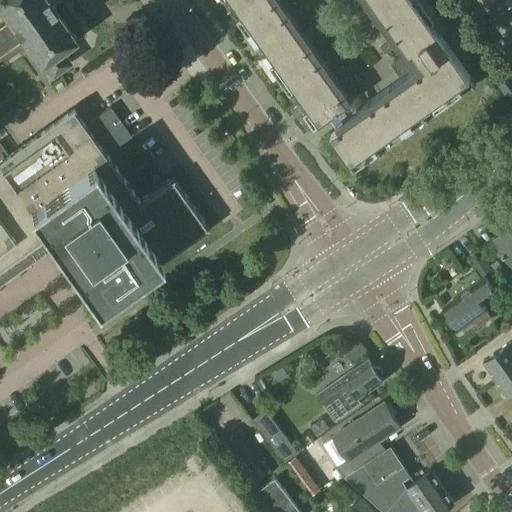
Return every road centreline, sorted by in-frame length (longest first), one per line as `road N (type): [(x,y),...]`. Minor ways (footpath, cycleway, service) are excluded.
road 1 (residential): [(295,181),(169,0)]
road 2 (residential): [(511,508),(408,345)]
road 3 (residential): [(0,394),(86,335),(134,408)]
road 4 (tertiary): [(134,408),(0,496)]
road 5 (tertiary): [(372,271),(425,236),(474,184)]
road 6 (tertiary): [(474,184),(356,249)]
road 7 (tertiary): [(246,336),(134,408)]
